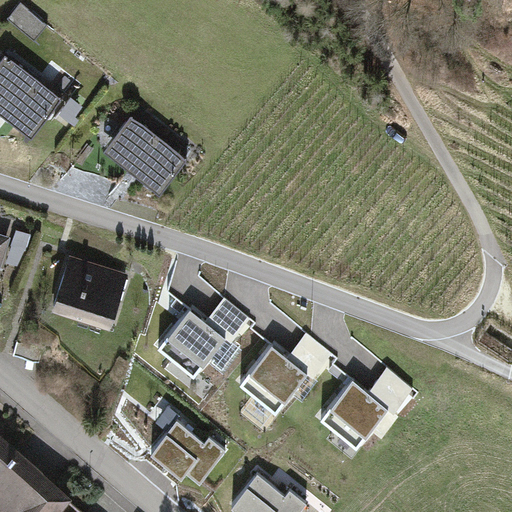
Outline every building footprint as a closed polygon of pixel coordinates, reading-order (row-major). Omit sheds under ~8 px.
[(6,61),(0,69),(0,117),(32,140),(61,100),(6,61)] [(135,118),(106,158),(161,198),(190,157),(135,118)] [(21,260),(32,232),(19,227),(8,255),(21,260)] [(0,230),(0,266),(11,234),(0,230)] [(68,258),(54,310),(114,326),(128,274),(68,258)] [(190,303),(158,343),(193,370),(225,330),(233,337),(251,314),(223,292),(206,315),(190,303)] [(272,340),(241,378),(274,406),(306,367),(313,373),(331,351),(305,330),(287,352),(272,340)] [(353,374),(322,414),(357,441),(388,401),(397,408),(415,385),(387,364),(369,386),(353,374)] [(226,448),(210,435),(205,441),(177,418),(152,448),(182,474),(187,469),(200,480),(226,448)] [(0,435),(0,509),(3,511),(54,511),(69,496),(0,435)] [(300,511),(308,503),(292,489),(287,495),(259,472),(234,503),(245,511),(300,511)]
